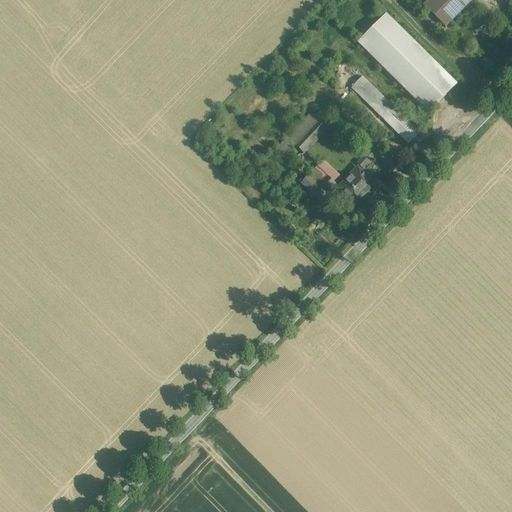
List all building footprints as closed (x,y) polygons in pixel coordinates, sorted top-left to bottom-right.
[(428,0),(423,6),(446,28),(472,0),(428,0)] [(457,85),(386,15),(357,43),(428,114),(457,85)] [(419,133),(362,77),(351,88),(408,145),(419,133)] [(311,114),(273,153),(281,160),(295,146),(303,153),(333,123),(321,112),(315,117),(311,114)] [(368,151),(356,163),(363,169),(363,170),(375,158),(368,151)] [(339,175),(324,160),(317,166),(333,182),(339,175)] [(327,176),(319,186),(308,176),(301,184),(319,201),(335,184),(338,188),(339,187),(333,182),(317,166),(317,167),(327,176)] [(317,167),(308,176),(319,186),(327,176),(317,167)] [(360,172),(357,169),(339,187),(338,188),(357,206),(376,186),(361,172),(363,170),(363,169),(360,172)]
